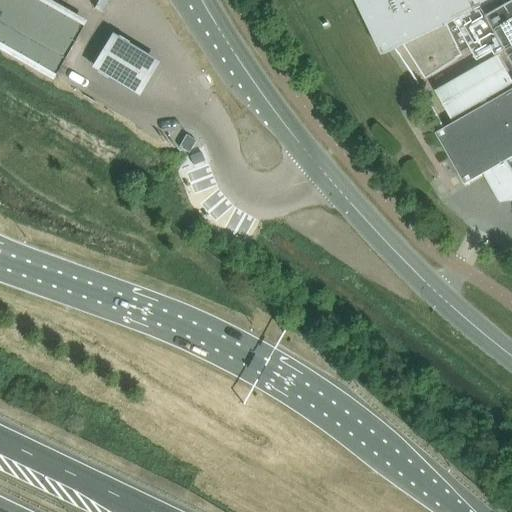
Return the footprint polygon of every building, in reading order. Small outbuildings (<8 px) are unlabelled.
[(28,0),(0,0),(0,46),(54,77),(58,70),(65,58),(12,29),(28,0)] [(113,1),(110,0),(101,0),(96,12),(105,17),(113,1)] [(357,0),(385,55),(405,46),(426,80),(464,56),(449,25),(456,21),(485,7),(499,0),(357,0)] [(499,0),(485,7),(456,21),(477,58),(506,51),(511,61),(511,3),(507,6),(503,0),(499,0)] [(161,65),(114,36),(93,70),(140,99),(161,65)] [(511,87),(511,79),(499,58),(438,93),(454,120),(511,87)] [(511,90),(436,134),(465,185),(506,162),(511,171),(511,90)] [(179,148),(188,154),(195,141),(186,136),(179,148)]
